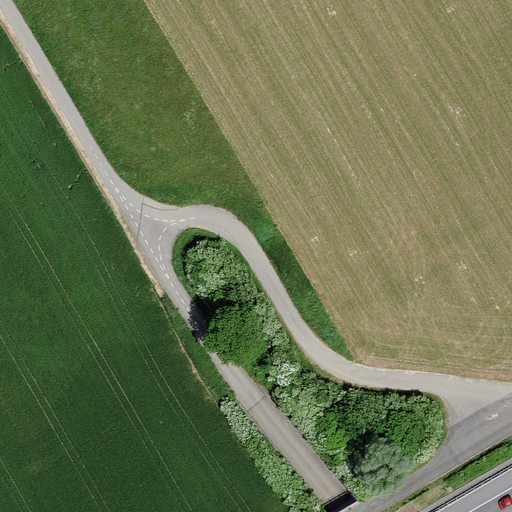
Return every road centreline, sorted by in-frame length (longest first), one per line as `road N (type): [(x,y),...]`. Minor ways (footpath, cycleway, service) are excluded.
road 1 (track): [(497,431),(450,386),(350,371),(327,360),(220,220),(172,222),(144,237)]
road 2 (track): [(144,237),(224,359),(345,511)]
road 3 (track): [(2,0),(144,237)]
road 4 (track): [(366,511),(497,431)]
